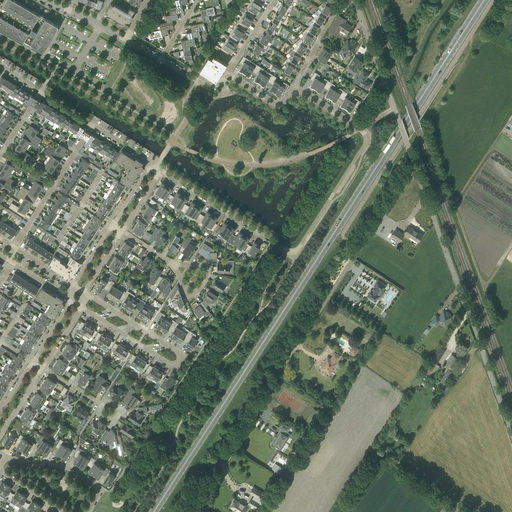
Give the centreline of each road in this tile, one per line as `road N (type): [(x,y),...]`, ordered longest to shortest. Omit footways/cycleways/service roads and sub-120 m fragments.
road 1 (primary): [(154,511),(484,0)]
road 2 (residential): [(155,167),(288,252),(297,250),(366,139),(294,91)]
road 3 (unclassified): [(220,460),(414,164)]
road 4 (unclassified): [(511,436),(414,164)]
road 5 (residential): [(80,307),(176,368),(183,356),(84,293)]
road 6 (residential): [(14,248),(93,125),(155,167)]
road 7 (residential): [(0,466),(6,456),(72,471),(98,489),(86,511)]
